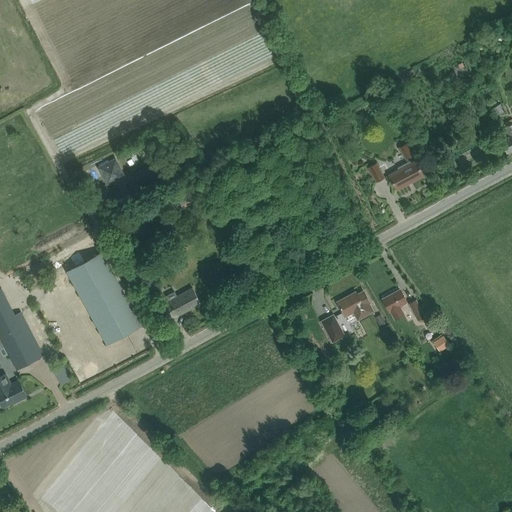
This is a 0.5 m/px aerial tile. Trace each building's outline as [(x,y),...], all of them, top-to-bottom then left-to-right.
[(464,66),(469,63),(465,55),(460,58),(464,66)] [(454,71),(448,74),(451,80),(456,77),(454,71)] [(499,104),(492,107),(495,115),(503,112),(499,104)] [(500,141),(502,144),(506,153),(511,150),(511,118),(506,121),(507,125),(504,126),(509,136),(500,141)] [(407,142),(398,147),(405,159),(414,154),(407,142)] [(107,185),(125,175),(116,158),(98,167),(107,185)] [(423,175),(419,166),(415,160),(411,163),(410,161),(397,168),(398,169),(388,175),(396,190),(423,175)] [(154,161),(134,172),(139,184),(160,173),(154,161)] [(376,162),(368,167),(376,181),(384,177),(376,162)] [(222,183),(219,189),(226,192),(229,187),(222,183)] [(184,196),(178,199),(182,207),(189,204),(184,196)] [(208,199),(200,202),(207,216),(215,212),(208,199)] [(142,325),(101,251),(66,270),(107,344),(142,325)] [(47,267),(55,261),(52,257),(44,262),(47,267)] [(161,292),(150,273),(140,278),(150,298),(161,292)] [(46,275),(44,286),(55,288),(58,277),(46,275)] [(40,358),(22,322),(20,322),(2,287),(0,288),(0,336),(17,369),(40,358)] [(168,301),(161,304),(169,320),(201,303),(196,294),(192,288),(186,291),(177,296),(174,290),(165,295),(168,301)] [(382,298),(387,307),(389,312),(390,311),(394,319),(404,314),(400,306),(407,302),(400,289),(382,298)] [(355,291),(337,301),(345,316),(353,312),(357,320),(373,311),(369,303),(370,303),(363,290),(357,294),(355,291)] [(418,320),(425,316),(416,300),(409,303),(418,320)] [(381,313),(374,317),(379,326),(386,323),(381,313)] [(333,314),(321,321),(332,342),(345,335),(333,314)] [(442,335),(433,341),(438,349),(447,343),(442,335)] [(106,369),(122,363),(119,357),(104,364),(106,369)] [(446,366),(438,371),(443,379),(445,382),(453,378),(451,374),(446,366)] [(0,401),(2,406),(17,399),(18,401),(26,396),(18,380),(12,383),(6,372),(0,374),(0,401)] [(383,401),(376,406),(384,416),(392,409),(387,402),(385,404),(383,401)] [(367,416),(358,422),(363,431),(373,425),(367,416)]
